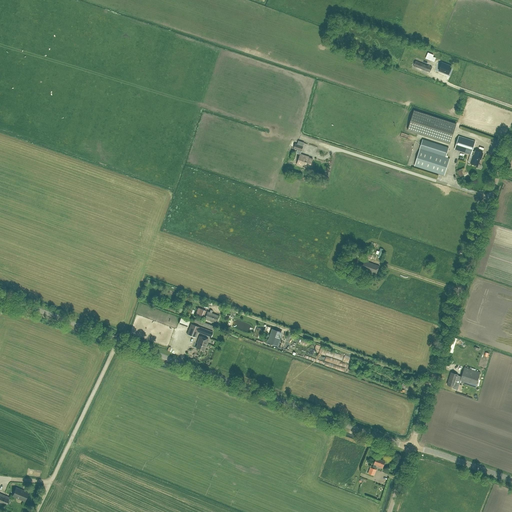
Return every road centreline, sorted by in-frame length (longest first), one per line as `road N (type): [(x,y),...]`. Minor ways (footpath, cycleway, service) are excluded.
road 1 (tertiary): [(410,447),(118,340)]
road 2 (unclassified): [(410,447),(491,198)]
road 3 (track): [(431,382),(220,306)]
road 4 (unclassified): [(36,511),(118,340)]
road 5 (unclassified): [(491,198),(335,148)]
road 6 (tertiary): [(118,340),(0,296)]
